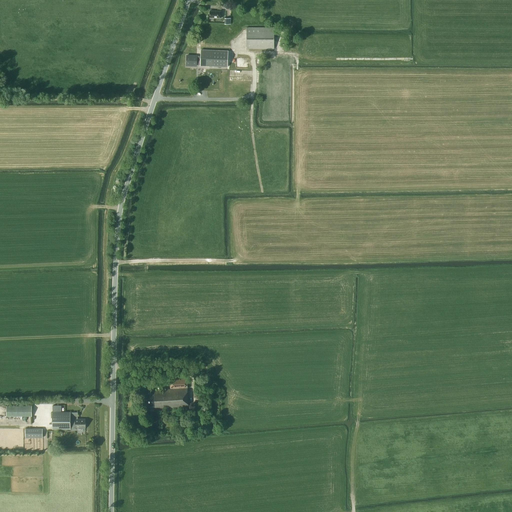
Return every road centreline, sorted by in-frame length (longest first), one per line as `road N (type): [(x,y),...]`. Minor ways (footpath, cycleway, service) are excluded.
road 1 (unclassified): [(112,511),(119,209),(188,0)]
road 2 (track): [(155,98),(0,99)]
